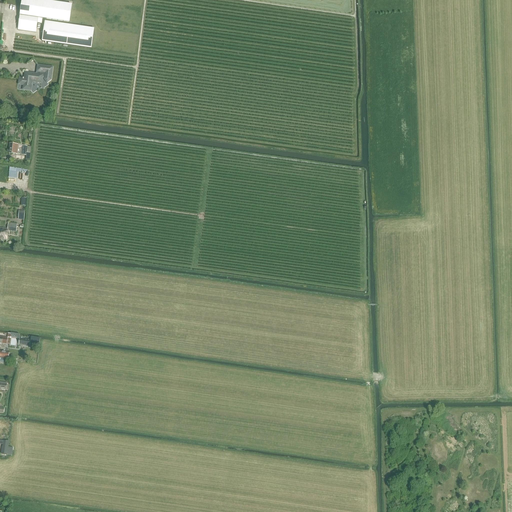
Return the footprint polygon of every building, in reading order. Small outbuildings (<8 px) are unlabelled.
[(38,0),(21,0),(18,26),(37,29),(38,23),(41,24),(42,19),(70,23),(72,9),(47,6),(48,1),(38,0)] [(6,19),(2,19),(3,24),(5,24),(5,27),(16,26),(15,11),(6,12),(6,19)] [(45,22),(42,41),(92,48),(94,29),(45,22)] [(23,89),(31,90),(32,81),(35,82),(42,83),(42,76),(45,77),(45,79),(47,82),(51,80),(53,67),(38,65),(37,74),(25,72),(24,79),(19,78),(19,84),(23,85),(23,89)] [(11,143),(9,153),(18,154),(19,144),(11,143)] [(0,227),(0,239),(8,240),(9,231),(16,231),(17,224),(9,223),(8,228),(0,227)] [(0,348),(0,347),(1,347),(2,343),(9,344),(10,338),(0,336),(0,348)] [(19,345),(29,347),(30,342),(30,340),(20,338),(19,345)] [(0,439),(0,444),(3,445),(3,446),(2,446),(1,454),(12,456),(12,452),(8,451),(8,447),(9,441),(0,439)]
